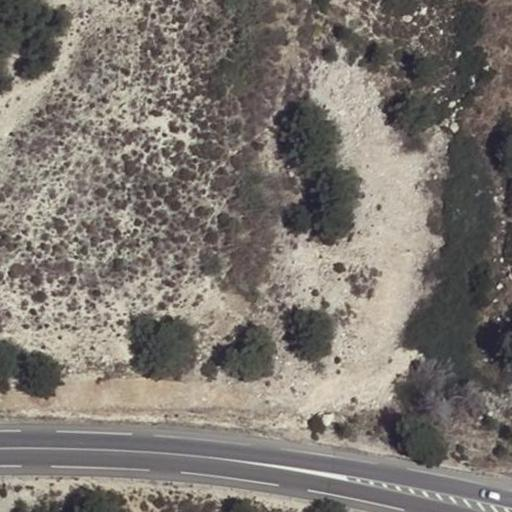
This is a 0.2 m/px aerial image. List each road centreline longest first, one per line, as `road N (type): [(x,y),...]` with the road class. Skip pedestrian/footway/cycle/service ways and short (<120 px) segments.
road 1 (secondary): [(472,492),(217,450),(0,440)]
road 2 (secondary): [(0,457),(214,467),(440,511)]
